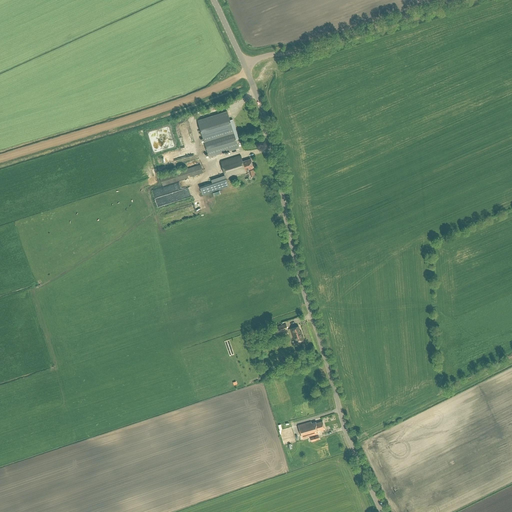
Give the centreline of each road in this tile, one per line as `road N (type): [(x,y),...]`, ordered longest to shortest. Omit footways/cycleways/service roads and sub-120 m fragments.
road 1 (tertiary): [(382,511),(344,427),(301,284),(274,147),(245,67)]
road 2 (track): [(245,67),(178,103),(0,158)]
road 3 (unclassified): [(245,67),(452,0)]
road 4 (track): [(349,441),(511,362)]
